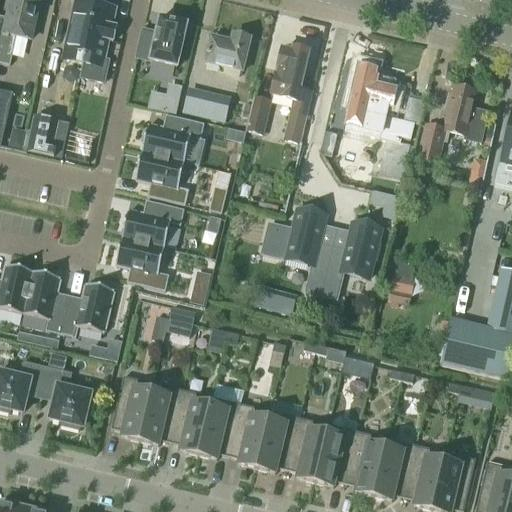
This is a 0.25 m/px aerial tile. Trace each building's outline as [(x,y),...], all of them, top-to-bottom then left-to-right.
[(31,44),(40,0),(11,0),(7,22),(0,20),(0,67),(9,70),(15,40),(31,44)] [(71,54),(69,65),(82,68),(96,9),(74,4),(64,52),(71,54)] [(82,68),(79,81),(103,87),(108,65),(104,64),(108,45),(112,46),(116,31),(112,30),(116,12),(96,8),(82,68)] [(143,26),(136,54),(177,64),(187,21),(159,14),(156,29),(143,26)] [(204,69),(241,77),(249,43),(232,38),(230,46),(210,41),(204,69)] [(311,97),(299,95),(307,60),(305,56),(296,54),(291,56),(282,54),(270,101),(292,107),(283,145),(299,149),(299,148),(298,148),(311,97)] [(368,120),(378,80),(374,79),(375,75),(359,71),(348,116),(368,120)] [(368,120),(364,140),(385,145),(399,147),(400,142),(410,145),(414,128),(403,125),(384,121),(387,111),(391,112),(395,94),(394,94),(395,87),(393,84),(378,81),(379,80),(378,80),(368,120)] [(487,116),(472,113),(476,96),(452,91),(450,99),(448,98),(440,132),(426,129),(417,163),(436,167),(442,145),(445,146),(447,136),(464,140),(463,144),(480,148),(487,116)] [(0,150),(3,152),(15,96),(0,92),(0,150)] [(202,97),(189,94),(184,117),(196,120),(202,97)] [(229,103),(216,100),(211,123),(223,126),(229,103)] [(166,101),(163,115),(175,118),(179,104),(166,101)] [(270,106),(255,102),(247,135),(263,139),(270,106)] [(511,113),(497,176),(511,179),(511,113)] [(147,130),(141,157),(184,168),(190,143),(199,146),(203,129),(165,120),(162,134),(147,130)] [(33,124),(26,156),(49,161),(57,129),(33,124)] [(9,150),(20,153),(24,135),(19,134),(11,139),(9,150)] [(399,147),(385,145),(378,180),(402,184),(409,149),(399,147)] [(141,157),(134,185),(149,188),(146,201),(184,211),(188,195),(178,192),(182,174),(184,168),(141,157)] [(387,199),(381,221),(393,223),(399,202),(387,199)] [(127,215),(121,243),(164,253),(169,228),(180,231),(184,214),(145,206),(142,219),(127,215)] [(221,218),(223,209),(211,206),(208,216),(220,219),(221,218)] [(305,297),(320,300),(332,249),(319,246),(325,221),(310,218),(310,215),(300,213),(299,215),(297,215),(292,234),(269,229),(261,258),(311,271),(305,297)] [(207,235),(216,237),(220,224),(210,222),(207,235)] [(346,252),(332,249),(320,300),(336,304),(342,278),(368,284),(373,264),(376,265),(380,248),(377,248),(380,235),(352,228),(346,252)] [(121,243),(115,270),(129,274),(126,287),(140,291),(164,296),(168,280),(158,278),(164,253),(121,243)] [(0,284),(0,314),(22,320),(32,276),(4,269),(0,284)] [(511,276),(500,273),(486,332),(511,338),(511,276)] [(32,276),(22,320),(46,325),(43,335),(60,339),(69,300),(56,297),(59,283),(32,276)] [(69,300),(60,339),(74,343),(77,332),(103,339),(113,295),(84,288),(80,303),(69,300)] [(411,298),(389,293),(387,305),(409,310),(411,298)] [(203,310),(205,300),(192,297),(190,306),(203,310)] [(193,319),(173,314),(170,327),(190,332),(193,319)] [(165,335),(168,325),(168,324),(156,321),(156,322),(153,332),(165,335)] [(511,338),(486,332),(449,323),(439,369),(511,385),(511,338)] [(225,345),(227,337),(215,334),(214,342),(225,345)] [(227,337),(225,345),(236,347),(238,339),(227,337)] [(56,354),(58,345),(39,341),(37,350),(56,354)] [(105,364),(116,367),(121,348),(109,345),(105,364)] [(314,358),(316,350),(305,347),(303,356),(314,358)] [(285,350),(274,348),(272,356),(284,358),(285,350)] [(316,350),(314,358),(326,361),(328,353),(316,350)] [(40,398),(46,372),(21,366),(17,382),(0,377),(0,416),(7,418),(8,414),(20,417),(26,395),(39,398),(38,402),(39,403),(40,398)] [(70,378),(46,372),(40,398),(53,401),(48,424),(60,427),(59,430),(77,434),(78,431),(81,432),(84,419),(87,420),(92,402),(88,401),(89,399),(66,393),(70,378)] [(400,386),(402,377),(391,375),(389,383),(400,386)] [(402,377),(400,386),(412,388),(414,380),(402,377)] [(121,436),(120,442),(126,443),(138,446),(152,388),(122,381),(110,433),(121,436)] [(158,445),(169,447),(181,395),(152,388),(138,446),(151,449),(157,450),(158,445)] [(459,399),(461,391),(449,388),(447,396),(459,399)] [(461,391),(459,399),(470,401),(472,393),(461,391)] [(185,457),(197,460),(210,402),(181,395),(169,447),(180,450),(178,455),(185,457)] [(217,459),(227,461),(239,409),(210,402),(197,460),(209,463),(215,464),(217,459)] [(243,471),(255,474),(269,416),(239,409),(227,461),(238,464),(237,469),(243,471)] [(275,473),(286,475),(298,422),(269,416),(255,474),(267,477),(268,477),(274,478),(275,473)] [(302,485),(314,488),(327,429),(298,422),(286,475),(297,478),(295,483),(302,485)] [(334,486),(344,489),(356,436),(327,429),(314,488),(326,491),(326,490),(332,492),(334,486)] [(360,499),(372,502),(385,443),(356,436),(344,489),(355,492),(354,497),(360,498),(360,499)] [(392,500),(403,503),(415,450),(385,443),(372,502),(384,505),(384,504),(391,506),(392,500)] [(431,511),(444,457),(415,450),(403,503),(414,505),(412,511),(417,511),(431,511)] [(462,511),(474,464),(444,457),(431,511),(462,511)] [(507,511),(511,491),(511,473),(486,467),(475,511),(507,511)]
